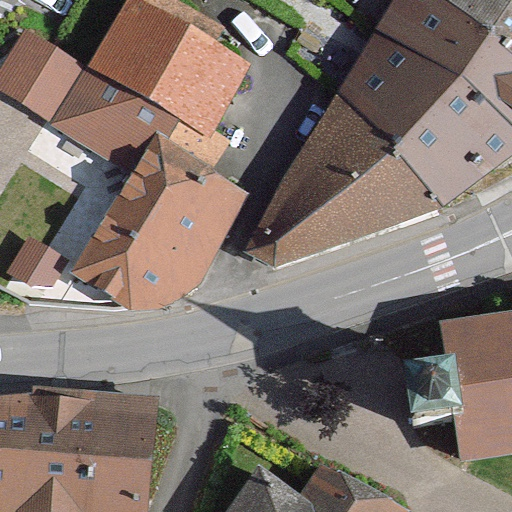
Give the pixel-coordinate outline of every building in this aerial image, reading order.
[(147,0),(140,12),(204,48),(216,26),(168,0),(147,0)] [(435,0),(421,0),(403,29),(384,59),(355,103),(440,207),(511,151),(511,59),(492,43),(435,0)] [(403,29),(421,0),(401,0),(401,1),(389,19),(403,29)] [(511,0),(435,0),(492,43),(511,18),(511,0)] [(133,8),(96,73),(183,123),(207,136),(245,71),(204,48),(140,12),(133,8)] [(511,18),(492,43),(511,59),(511,18)] [(24,99),(58,119),(86,72),(36,43),(25,50),(3,86),(24,99)] [(166,154),(183,123),(96,73),(68,122),(146,171),(134,191),(86,272),(141,303),(150,302),(160,302),(171,296),(180,293),(188,285),(197,277),(204,271),(222,230),(225,226),(243,195),(205,174),(166,154)] [(440,207),(355,103),(313,167),(258,251),(274,260),(440,207)] [(222,146),(207,136),(183,123),(166,154),(205,174),(222,146)] [(234,231),(225,226),(222,230),(229,238),(234,231)] [(511,323),(447,332),(452,371),(407,377),(416,427),(459,420),(466,456),(511,449),(511,323)] [(0,506),(86,511),(147,511),(150,470),(155,402),(151,402),(150,417),(133,416),(32,407),(0,409),(0,506)] [(264,478),(238,511),(408,511),(411,507),(406,504),(350,477),(303,504),(264,478)]
